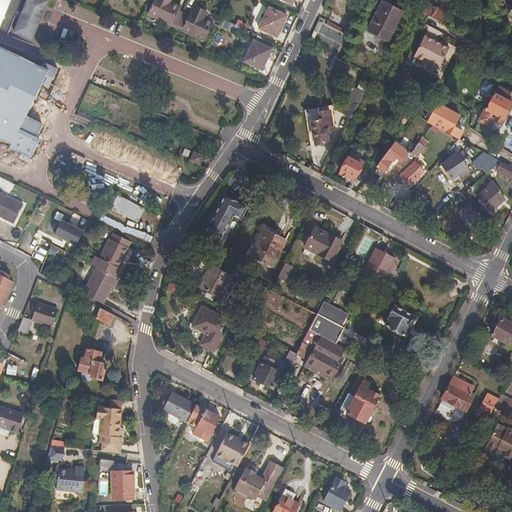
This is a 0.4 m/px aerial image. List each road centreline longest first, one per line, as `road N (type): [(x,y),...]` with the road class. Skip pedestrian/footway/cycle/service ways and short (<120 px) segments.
road 1 (residential): [(239,142),(490,279)]
road 2 (residential): [(142,353),(386,480)]
road 3 (residential): [(239,142),(164,247),(149,286),(142,353)]
road 4 (residential): [(386,480),(490,279)]
road 5 (residential): [(315,0),(239,142)]
road 6 (residential): [(142,353),(153,511)]
